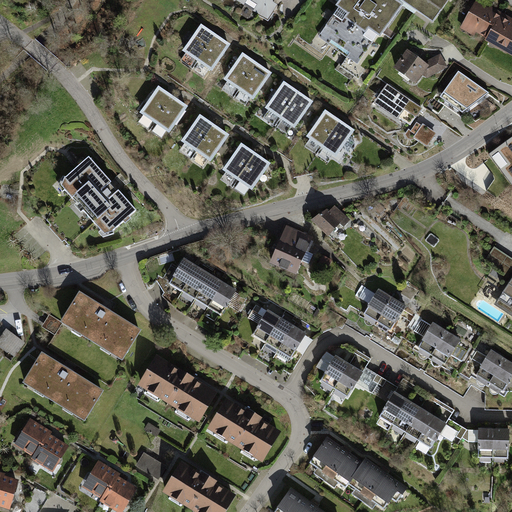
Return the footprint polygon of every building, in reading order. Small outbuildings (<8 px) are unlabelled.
[(233,0),(269,22),(279,5),(274,2),(273,0),(233,0)] [(403,4),(397,0),(339,0),(335,6),(337,7),(316,35),(328,44),(331,40),(351,53),(347,57),(357,64),(377,36),(380,38),(403,4)] [(402,0),(432,20),(445,0),(402,0)] [(486,39),(503,13),(489,5),(487,8),(475,1),(460,28),(474,37),(476,34),(486,39)] [(511,18),(503,13),(486,39),(485,41),(511,56),(511,18)] [(198,61),(217,34),(201,24),(182,51),(198,61)] [(217,34),(198,61),(212,71),(232,45),(217,34)] [(430,67),(406,49),(393,69),(414,84),(422,75),(427,79),(449,70),(440,54),(426,61),(430,67)] [(239,89),(258,63),(243,52),(224,80),(239,89)] [(272,73),(258,63),(239,89),(254,99),(272,73)] [(489,92),(458,71),(444,92),(467,108),(489,92)] [(280,119),(299,91),(284,81),(266,109),(280,119)] [(423,108),(388,84),(373,105),(398,120),(399,118),(411,126),(423,108)] [(159,86),(140,113),(155,123),(173,97),(173,96),(159,86)] [(299,91),(280,119),(295,129),(315,102),(299,91)] [(188,106),(173,97),(155,123),(169,133),(188,106)] [(322,147),(341,119),(325,109),(307,136),(322,147)] [(200,115),(181,141),(196,152),(215,125),(200,115)] [(356,130),(341,119),(322,147),(337,158),(356,130)] [(230,135),(215,125),(196,152),(211,162),(230,135)] [(511,137),(490,153),(511,183),(511,137)] [(241,143),(223,170),(238,180),(256,153),(241,143)] [(271,163),(256,153),(238,180),(253,190),(271,163)] [(65,178),(62,186),(71,197),(76,194),(97,218),(94,222),(105,233),(112,231),(123,221),(126,224),(132,218),(130,216),(136,210),(118,190),(117,191),(110,183),(110,182),(89,157),(65,178)] [(352,220),(335,205),(329,211),(327,209),(311,220),(328,237),(341,224),(344,228),(352,220)] [(314,238),(287,226),(269,265),(296,277),(314,238)] [(511,260),(495,249),(484,265),(511,282),(496,305),(511,315),(511,260)] [(198,266),(184,258),(168,284),(182,292),(198,266)] [(211,274),(198,266),(182,292),(195,299),(211,274)] [(223,282),(211,274),(195,299),(208,307),(223,282)] [(237,290),(223,282),(208,307),(221,316),(237,290)] [(364,286),(358,294),(368,301),(374,293),(364,286)] [(393,298),(379,289),(364,314),(378,322),(393,298)] [(142,333),(79,296),(61,325),(124,363),(142,333)] [(407,306),(393,298),(378,322),(392,330),(407,306)] [(280,321),(267,313),(253,335),(267,342),(280,321)] [(417,330),(423,334),(430,323),(423,319),(417,330)] [(292,328),(280,321),(267,342),(279,350),(292,328)] [(448,331),(434,322),(419,347),(432,355),(448,331)] [(304,335),(292,328),(279,350),(291,357),(304,335)] [(26,344),(7,329),(0,337),(0,346),(14,357),(26,344)] [(462,339),(448,331),(432,355),(445,363),(462,339)] [(478,348),(475,359),(485,361),(487,350),(478,348)] [(506,359),(492,349),(475,378),(488,387),(506,359)] [(105,392),(43,354),(24,385),(86,423),(105,392)] [(218,390),(158,355),(139,386),(199,421),(218,390)] [(349,367),(336,358),(322,381),(335,389),(349,367)] [(511,378),(511,362),(506,359),(488,387),(502,395),(511,378)] [(361,374),(349,367),(335,389),(347,396),(361,374)] [(408,400),(395,392),(380,417),(393,424),(408,400)] [(282,431),(227,397),(208,429),(263,463),(282,431)] [(421,407),(408,400),(393,424),(406,432),(421,407)] [(434,416),(421,407),(406,432),(419,441),(434,416)] [(448,424),(434,416),(419,441),(432,449),(448,424)] [(49,432),(31,421),(16,443),(35,455),(48,434),(49,432)] [(495,429),(479,428),(479,458),(494,458),(495,429)] [(510,429),(495,429),(494,458),(510,458),(510,429)] [(67,446),(48,434),(35,455),(34,457),(53,469),(67,446)] [(363,462),(328,437),(310,463),(347,487),(349,484),(363,462)] [(136,467),(159,480),(168,465),(145,452),(136,467)] [(366,458),(363,462),(349,484),(385,509),(398,491),(403,495),(408,488),(366,458)] [(226,511),(236,495),(181,461),(162,492),(194,511),(226,511)] [(118,476),(99,464),(85,487),(104,499),(116,478),(118,476)] [(2,475),(0,474),(0,504),(9,507),(16,482),(2,478),(2,475)] [(121,511),(135,489),(116,478),(104,499),(102,501),(120,511),(121,511)] [(325,511),(292,488),(275,511),(325,511)]
